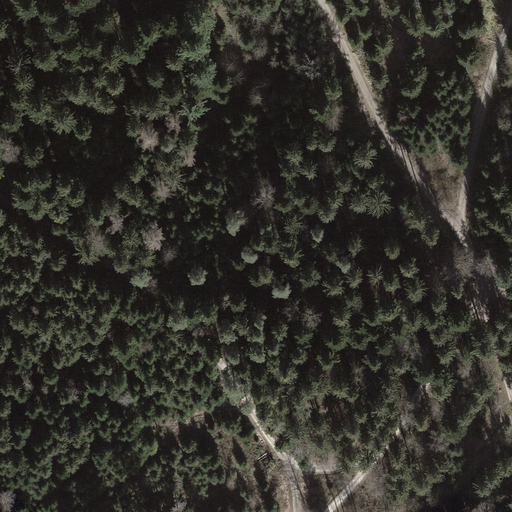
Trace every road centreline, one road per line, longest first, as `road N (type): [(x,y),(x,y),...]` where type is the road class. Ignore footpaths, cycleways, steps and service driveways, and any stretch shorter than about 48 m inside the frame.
road 1 (track): [(0,198),(172,306),(210,346),(284,460),(296,511)]
road 2 (track): [(326,511),(488,285)]
road 3 (track): [(321,0),(392,146),(459,230)]
road 4 (track): [(511,15),(459,230)]
road 5 (track): [(88,0),(222,107)]
